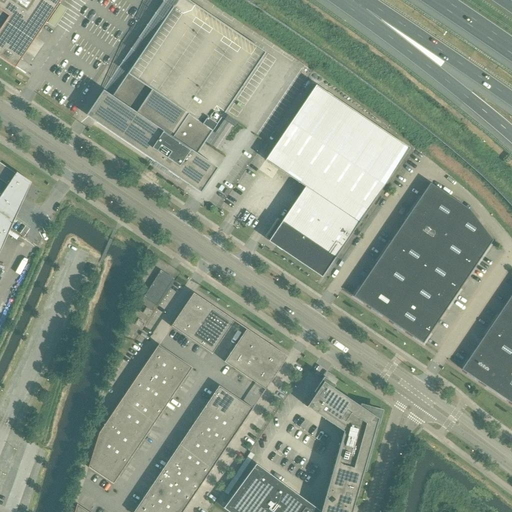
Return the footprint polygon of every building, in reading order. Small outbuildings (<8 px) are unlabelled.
[(0,0),(0,57),(15,67),(18,63),(20,59),(20,60),(60,0),(0,0)] [(129,71),(111,97),(94,122),(155,163),(156,163),(161,167),(163,164),(168,167),(166,170),(179,180),(196,154),(204,142),(203,142),(204,141),(207,137),(210,131),(212,132),(221,117),(225,113),(223,112),(225,110),(231,101),(232,102),(233,101),(232,100),(239,89),(240,90),(241,89),(240,88),(247,77),(248,78),(249,77),(248,76),(255,66),(256,66),(257,65),(256,64),(263,54),(264,54),(265,53),(264,52),(186,0),(177,0),(139,56),(131,67),(129,71)] [(60,4),(51,16),(47,23),(54,28),(67,9),(60,4)] [(131,67),(139,56),(131,50),(123,62),(131,67)] [(275,246),(315,273),(322,277),(327,270),(409,148),(316,85),(265,160),(305,187),(281,222),(277,218),(264,237),(269,240),(268,242),(271,244),(275,246)] [(225,113),(221,117),(234,125),(237,122),(237,121),(225,113)] [(0,251),(10,230),(20,208),(31,182),(16,172),(1,195),(0,196),(0,251)] [(429,184),(411,210),(446,234),(464,207),(429,184)] [(464,207),(446,234),(481,257),(492,240),(469,210),(464,207)] [(411,210),(397,232),(431,255),(446,234),(411,210)] [(397,232),(382,253),(417,277),(431,255),(397,232)] [(446,234),(431,255),(466,279),(481,257),(446,234)] [(382,253),(368,275),(402,298),(417,277),(382,253)] [(431,255),(417,277),(452,300),(466,279),(431,255)] [(144,298),(156,305),(173,279),(161,271),(144,298)] [(353,296),(388,320),(402,298),(368,275),(353,296)] [(417,277),(402,298),(437,322),(452,300),(417,277)] [(193,293),(182,310),(202,323),(214,307),(213,307),(204,301),(204,300),(203,300),(194,294),(194,293),(193,293)] [(402,298),(388,320),(423,343),(437,322),(402,298)] [(511,307),(506,303),(492,323),(511,336),(511,307)] [(214,307),(202,323),(223,337),(233,321),(234,322),(235,321),(234,321),(234,320),(233,320),(224,314),(223,314),(214,307)] [(143,313),(149,317),(152,312),(146,308),(143,313)] [(171,326),(191,340),(202,323),(182,310),(171,327),(171,326)] [(135,325),(141,329),(144,324),(138,320),(135,325)] [(202,323),(191,340),(212,353),(223,337),(202,323)] [(511,336),(492,323),(477,346),(511,370),(511,368),(511,336)] [(246,330),(235,345),(255,359),(267,343),(266,343),(257,336),(256,336),(247,330),(247,329),(246,329),(245,329),(246,330)] [(267,343),(255,359),(276,373),(287,357),(287,356),(286,356),(277,350),(277,349),(276,349),(267,343)] [(159,345),(147,361),(164,373),(175,356),(159,345)] [(224,362),(244,376),(255,359),(235,345),(224,362)] [(461,369),(496,393),(511,370),(477,346),(461,369)] [(175,356),(164,373),(180,384),(191,367),(175,356)] [(255,359),(244,376),(264,389),(264,390),(276,373),(255,359)] [(147,361),(139,373),(156,385),(164,373),(147,361)] [(511,370),(496,393),(511,403),(511,370)] [(139,373),(128,389),(145,400),(156,385),(139,373)] [(164,373),(156,385),(172,396),(180,384),(164,373)] [(306,407),(343,431),(372,440),(378,418),(380,412),(360,406),(333,388),(335,385),(334,384),(332,387),(330,386),(330,385),(330,384),(330,383),(329,383),(329,382),(328,382),(327,382),(326,382),(326,383),(325,383),(323,382),(315,393),(306,407)] [(156,385),(145,400),(162,412),(172,396),(156,385)] [(219,386),(208,402),(224,414),(235,397),(219,386)] [(128,389),(120,401),(137,412),(145,400),(128,389)] [(235,397),(224,414),(241,425),(252,408),(252,407),(251,408),(235,397)] [(145,400),(137,412),(154,424),(162,412),(145,400)] [(120,401),(110,417),(126,428),(137,412),(120,401)] [(208,402),(200,414),(216,425),(224,414),(208,402)] [(137,412),(126,428),(143,440),(154,424),(137,412)] [(200,414),(189,430),(205,441),(216,425),(200,414)] [(224,414),(216,425),(233,437),(241,425),(224,414)] [(110,417),(99,433),(115,444),(126,428),(110,417)] [(216,425),(205,441),(222,453),(233,437),(216,425)] [(126,428),(115,444),(132,455),(143,440),(126,428)] [(189,430),(181,442),(197,453),(205,441),(189,430)] [(372,440),(343,431),(325,495),(323,503),(320,511),(256,464),(223,508),(228,511),(351,511),(354,504),(372,440)] [(99,433),(94,447),(107,456),(115,444),(99,433)] [(205,441),(197,453),(214,464),(222,453),(205,441)] [(181,442),(170,458),(187,469),(197,453),(181,442)] [(115,444),(107,456),(124,467),(132,455),(115,444)] [(89,467),(96,473),(107,456),(94,447),(88,468),(89,468),(89,467)] [(197,453),(187,469),(203,480),(214,464),(197,453)] [(107,456),(96,473),(113,484),(124,467),(107,456)] [(170,458),(162,470),(179,481),(187,469),(170,458)] [(187,469),(179,481),(195,492),(203,480),(187,469)] [(162,470),(151,486),(168,497),(179,481),(162,470)] [(179,481),(168,497),(184,508),(195,492),(179,481)] [(151,486),(143,498),(160,509),(168,497),(151,486)] [(168,497),(160,509),(164,511),(181,511),(184,508),(168,497)] [(133,511),(157,511),(160,509),(143,498),(133,511)]
